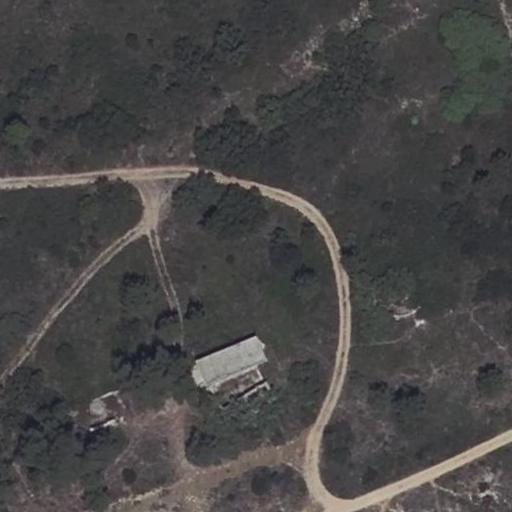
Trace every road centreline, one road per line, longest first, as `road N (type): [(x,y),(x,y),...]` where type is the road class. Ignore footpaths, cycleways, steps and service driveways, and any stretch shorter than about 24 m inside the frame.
road 1 (track): [(320,511),(313,466),(344,328),(329,235),(312,214),(281,194),(212,173),(0,184)]
road 2 (track): [(0,377),(81,275),(150,215),(148,172)]
road 3 (track): [(511,432),(332,511)]
road 4 (track): [(150,215),(170,303),(173,368)]
